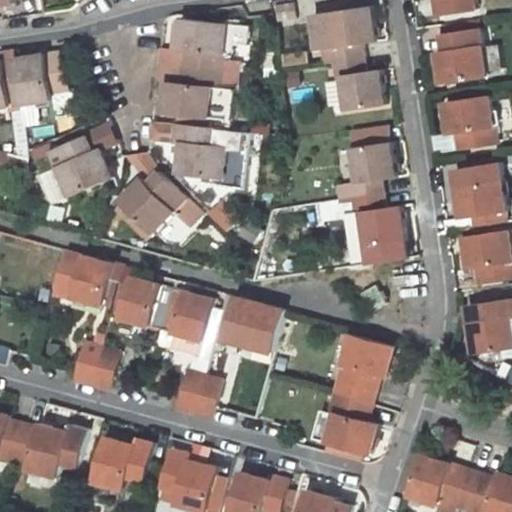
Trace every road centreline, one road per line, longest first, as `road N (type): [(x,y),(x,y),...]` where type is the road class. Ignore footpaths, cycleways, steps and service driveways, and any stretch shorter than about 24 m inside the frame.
road 1 (residential): [(0,220),(387,322),(436,345)]
road 2 (residential): [(0,380),(390,482)]
road 3 (residential): [(396,0),(434,232),(436,345)]
road 4 (residential): [(132,10),(0,34)]
